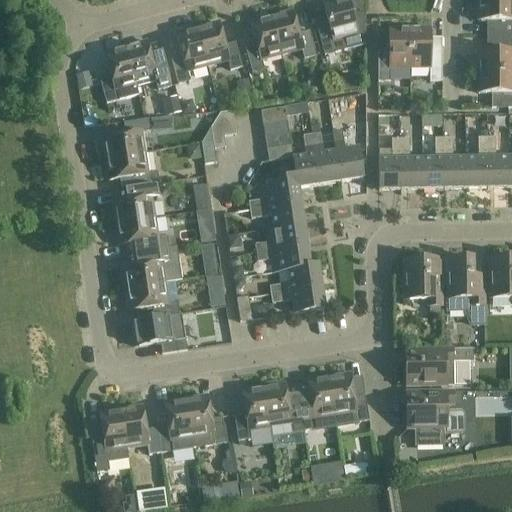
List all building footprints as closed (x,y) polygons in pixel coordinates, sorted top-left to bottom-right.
[(329,30),(318,33),(324,58),(365,47),(364,0),(353,0),(347,2),(347,0),(341,0),(323,5),(329,30)] [(488,38),(511,38),(511,1),(477,2),(477,23),(488,23),(488,38)] [(292,13),(271,19),(281,57),(301,52),(304,61),(316,58),(309,33),(298,36),(292,13)] [(262,62),(281,57),(271,19),(250,25),(256,47),(245,50),(252,75),(264,72),(262,62)] [(230,73),(242,70),(235,44),(224,47),(218,25),(197,30),(207,69),(227,63),(230,73)] [(171,62),(178,87),(190,83),(188,74),(207,69),(197,30),(176,36),(182,59),(171,62)] [(388,70),(408,70),(410,70),(410,31),(388,31),(388,70)] [(441,84),(441,52),(430,52),(431,31),(410,31),(410,70),(429,70),(429,84),(441,84)] [(478,53),(478,74),(511,74),(511,38),(488,38),(488,53),(478,53)] [(146,44),(125,50),(136,88),(155,82),(158,92),(170,89),(159,46),(148,49),(146,44)] [(106,106),(116,103),(138,97),(136,88),(135,88),(125,50),(104,55),(110,78),(99,81),(106,106)] [(390,75),(377,74),(377,84),(390,84),(390,75)] [(491,110),(511,110),(511,74),(478,74),(478,95),(491,95),(491,110)] [(251,93),(240,96),(243,109),(254,106),(251,93)] [(300,107),(285,110),(286,120),(301,117),(300,107)] [(260,114),(262,127),(287,123),(286,120),(285,110),(260,114)] [(220,115),(224,139),(235,137),(232,113),(220,115)] [(224,139),(220,115),(210,130),(214,152),(226,150),(224,139)] [(105,161),(144,155),(141,135),(151,133),(149,121),(123,125),(125,136),(102,140),(105,161)] [(449,138),(466,137),(466,121),(448,122),(449,138)] [(264,139),(289,136),(287,123),(262,127),(264,139)] [(214,152),(210,130),(201,145),(204,167),(216,165),(214,152)] [(341,132),(332,134),(335,153),(336,153),(341,184),(362,181),(358,150),(344,152),(341,132)] [(378,162),(378,193),(401,193),(400,141),(400,134),(391,134),(391,161),(378,162)] [(434,136),(434,141),(435,161),(422,161),(422,192),(444,192),(443,141),(443,135),(434,136)] [(289,136),(264,139),(266,152),(291,148),(289,136)] [(312,137),(319,188),(341,184),(336,153),(335,153),(323,155),(320,136),(312,137)] [(298,191),(319,188),(312,137),(303,138),(306,158),(292,160),(295,179),(296,179),(298,191)] [(451,140),(443,141),(444,192),(465,191),(465,160),(452,160),(451,140)] [(465,160),(465,191),(487,191),(486,140),(477,140),(478,160),(465,160)] [(495,140),(486,140),(487,191),(508,191),(508,160),(495,160),(495,140)] [(400,141),(401,193),(422,192),(422,161),(409,161),(408,141),(400,141)] [(291,148),(266,152),(268,163),(292,160),(291,148)] [(133,190),(159,186),(157,174),(147,175),(144,155),(105,161),(108,183),(131,179),(133,190)] [(250,213),(300,205),(298,191),(296,179),(295,179),(284,180),(285,185),(259,189),(261,202),(249,204),(250,213)] [(172,216),(183,214),(180,185),(169,187),(172,216)] [(115,226),(154,220),(151,200),(161,198),(159,186),(133,190),(135,201),(112,205),(115,226)] [(208,199),(195,201),(197,214),(210,212),(208,199)] [(300,205),(250,213),(251,221),(271,218),(273,231),(304,226),(300,205)] [(157,240),(154,220),(115,226),(118,248),(142,244),(143,255),(169,251),(167,240),(167,239),(157,240)] [(255,247),(256,255),(307,248),(304,226),(273,231),(264,232),(266,245),(255,247)] [(174,239),(167,240),(169,251),(176,250),(174,239)] [(272,276),(288,273),(287,273),(310,269),(307,248),(256,255),(258,264),(270,262),(272,276)] [(180,282),(175,251),(177,251),(176,250),(169,251),(143,255),(125,258),(126,269),(122,270),(125,291),(174,284),(181,283),(181,281),(180,282)] [(511,260),(489,261),(489,280),(489,300),(511,300),(511,260)] [(471,261),(446,261),(446,281),(447,301),(447,315),(465,314),(470,329),(484,328),(484,308),(483,278),(471,278),(471,261)] [(424,309),(428,309),(428,318),(440,318),(440,309),(441,309),(440,279),(428,279),(428,262),(403,262),(404,302),(424,302),(424,309)] [(269,289),(271,297),(321,289),(318,267),(310,269),(287,273),(288,273),(289,286),(269,289)] [(220,279),(206,281),(208,296),(222,293),(220,279)] [(153,321),(170,318),(179,317),(174,284),(125,291),(128,313),(152,310),(153,321)] [(321,289),(271,297),(272,306),(292,303),(294,316),(325,312),(321,289)] [(188,300),(190,315),(201,314),(199,299),(188,300)] [(236,301),(237,305),(240,324),(252,323),(248,299),(236,301)] [(262,308),(252,309),(253,320),(264,319),(262,308)] [(173,342),(170,318),(153,321),(130,324),(134,349),(160,345),(161,357),(187,353),(185,340),(173,342)] [(478,342),(474,345),(474,351),(484,350),(484,342),(478,342)] [(447,343),(442,343),(442,351),(447,351),(451,351),(451,346),(447,343)] [(451,351),(447,351),(442,351),(427,352),(405,352),(406,389),(454,388),(454,365),(473,364),(473,351),(451,351)] [(356,417),(357,425),(369,423),(365,397),(353,399),(350,376),(328,380),(335,420),(356,417)] [(335,420),(328,380),(307,383),(310,406),(299,408),(303,433),(315,431),(314,423),(335,420)] [(284,386),(263,390),(270,431),(272,438),(303,433),(299,408),(288,409),(284,386)] [(245,416),(234,418),(238,443),(250,441),(249,434),(270,431),(263,390),(241,393),(245,416)] [(406,395),(406,407),(428,407),(428,394),(406,395)] [(428,407),(406,407),(407,432),(415,432),(415,449),(444,448),(443,436),(462,436),(465,433),(464,415),(461,412),(446,412),(446,407),(454,407),(453,394),(428,394),(428,407)] [(186,402),(193,451),(226,445),(222,420),(211,421),(207,398),(186,402)] [(167,428),(157,430),(161,456),(193,451),(186,402),(164,405),(167,428)] [(149,457),(161,456),(157,430),(145,432),(142,409),(121,412),(127,453),(148,450),(149,457)] [(128,462),(127,453),(121,412),(99,415),(102,438),(91,440),(96,476),(109,474),(108,465),(128,462)] [(342,465),(333,466),(335,485),(345,484),(342,465)] [(249,485),(240,486),(242,499),(251,498),(249,485)]
